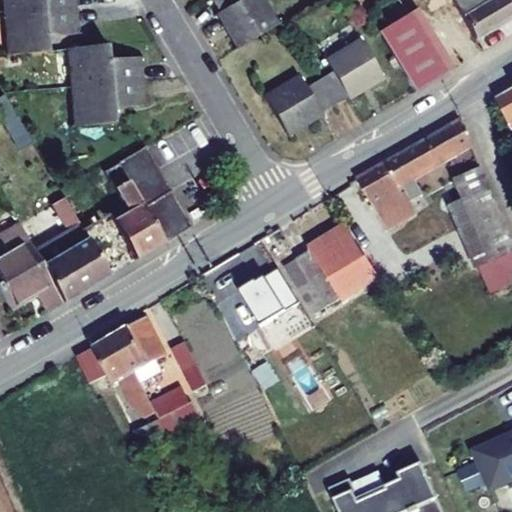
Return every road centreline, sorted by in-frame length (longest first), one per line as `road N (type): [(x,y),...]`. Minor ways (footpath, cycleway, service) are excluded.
road 1 (tertiary): [(0,370),(278,204)]
road 2 (tertiary): [(278,204),(511,64)]
road 3 (residential): [(156,0),(278,204)]
